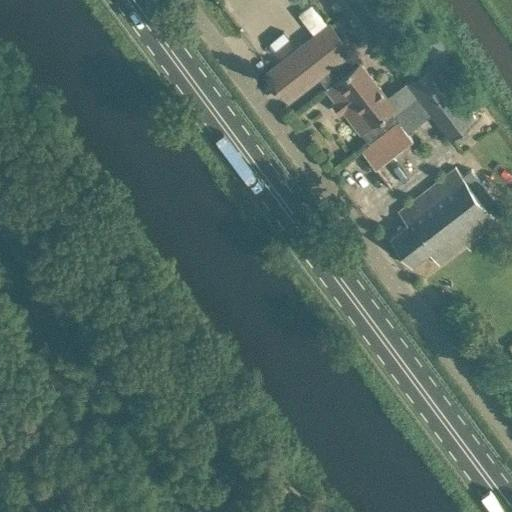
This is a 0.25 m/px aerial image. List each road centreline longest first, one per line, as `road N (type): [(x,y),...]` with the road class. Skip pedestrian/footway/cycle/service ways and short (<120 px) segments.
road 1 (primary): [(511,511),(130,0)]
road 2 (unclassified): [(511,436),(188,0)]
road 3 (track): [(0,159),(255,511)]
